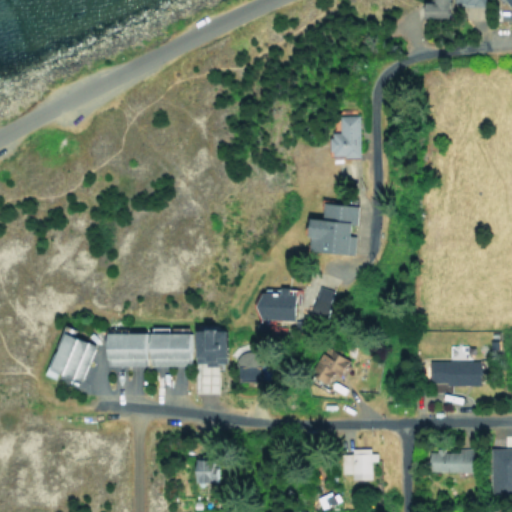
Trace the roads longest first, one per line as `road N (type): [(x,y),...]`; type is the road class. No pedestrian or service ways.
road 1 (residential): [(511,417),(299,423),(139,410)]
road 2 (residential): [(268,0),(0,135)]
road 3 (residential): [(388,57),(374,79),(374,228)]
road 4 (residential): [(511,39),(388,57)]
